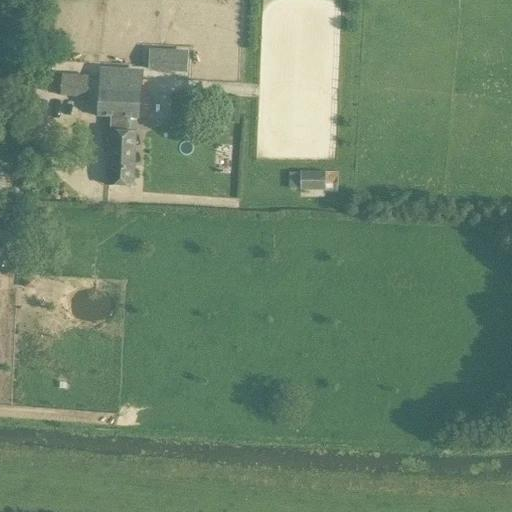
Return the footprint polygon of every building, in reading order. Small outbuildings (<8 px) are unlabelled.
[(152,51),(151,68),(176,69),(176,51),(152,51)] [(135,132),(127,132),(128,117),(138,118),(143,72),(99,69),(96,117),(110,117),(109,131),(106,185),(133,187),(135,132)] [(62,73),(60,95),(87,98),(89,75),(62,73)] [(300,189),(300,190),(300,191),(324,191),(324,172),(300,172),(300,174),(300,189)] [(7,232),(5,253),(15,254),(17,233),(7,232)] [(26,279),(26,287),(34,288),(35,279),(26,279)] [(45,297),(62,297),(62,283),(45,283),(45,297)]
